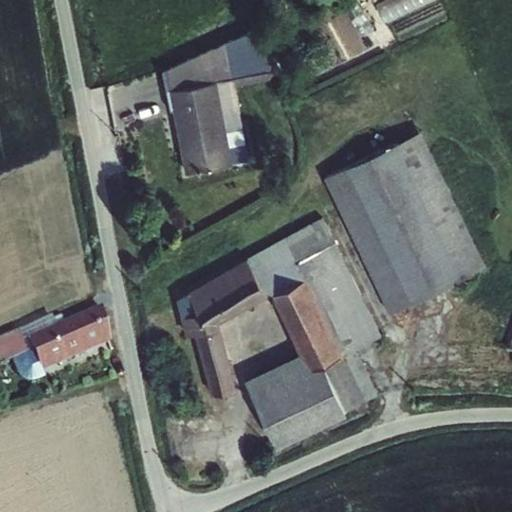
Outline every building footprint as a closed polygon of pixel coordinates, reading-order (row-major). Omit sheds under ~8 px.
[(388,18),(438,0),(381,0),(388,18)] [(260,69),(256,53),(162,71),(169,105),(174,103),(187,169),(226,159),(215,103),(217,102),(212,79),(260,69)] [(403,144),(330,176),(391,313),(464,280),(403,144)] [(381,336),(328,216),(179,290),(190,331),(197,329),(212,387),(234,381),(216,315),(273,288),(299,346),(288,351),(292,357),(247,378),(275,441),(378,395),(356,347),(381,336)] [(29,351),(16,357),(6,335),(0,338),(0,364),(8,360),(14,375),(17,379),(22,382),(27,383),(33,382),(41,378),(38,370),(105,341),(99,310),(25,341),(29,351)]
